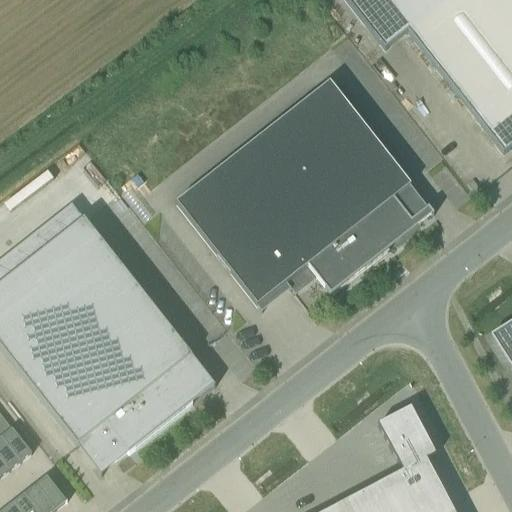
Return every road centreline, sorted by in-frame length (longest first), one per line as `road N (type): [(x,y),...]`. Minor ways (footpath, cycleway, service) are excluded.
road 1 (unclassified): [(414,307),(148,511)]
road 2 (unclassified): [(414,307),(511,489)]
road 3 (unclassified): [(511,228),(414,307)]
